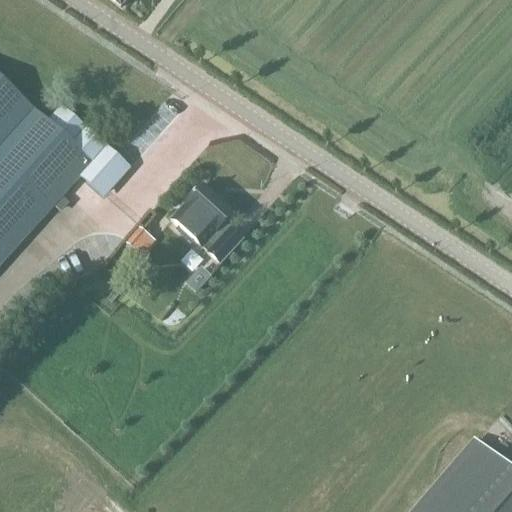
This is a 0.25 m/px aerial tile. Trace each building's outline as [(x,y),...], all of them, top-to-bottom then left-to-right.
[(107,0),(120,10),(129,0),(107,0)] [(0,269),(18,250),(78,180),(100,199),(126,171),(61,113),(49,125),(0,80),(0,269)] [(202,252),(216,266),(218,268),(242,242),(224,226),(234,216),(203,187),(170,222),(201,253),(202,252)] [(145,227),(132,236),(141,250),(154,241),(145,227)] [(411,511),(511,511),(511,472),(474,440),(411,511)]
